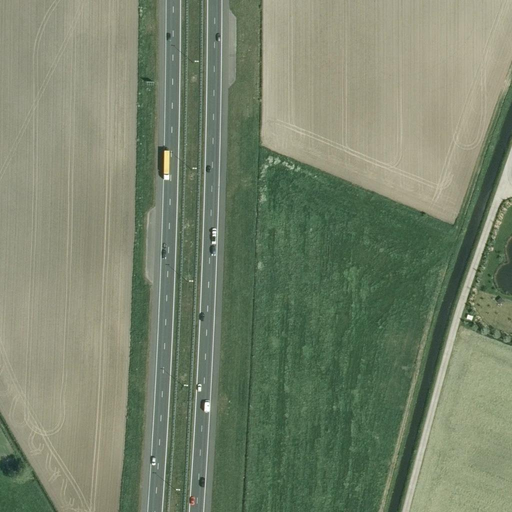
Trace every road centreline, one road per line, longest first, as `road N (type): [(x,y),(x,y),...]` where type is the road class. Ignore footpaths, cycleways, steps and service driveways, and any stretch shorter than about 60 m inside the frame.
road 1 (motorway): [(170,0),(165,289),(149,511)]
road 2 (motorway): [(201,511),(214,0)]
road 3 (unclassified): [(406,511),(455,318),(511,156)]
